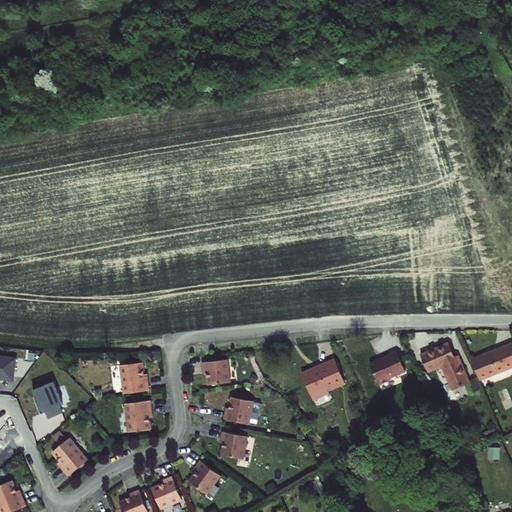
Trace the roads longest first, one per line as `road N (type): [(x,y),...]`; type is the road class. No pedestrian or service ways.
road 1 (residential): [(57,510),(119,464),(173,441),(180,418),(170,338),(332,321),(511,317)]
road 2 (track): [(0,339),(100,345),(170,338)]
road 3 (residential): [(0,403),(14,410),(57,510)]
